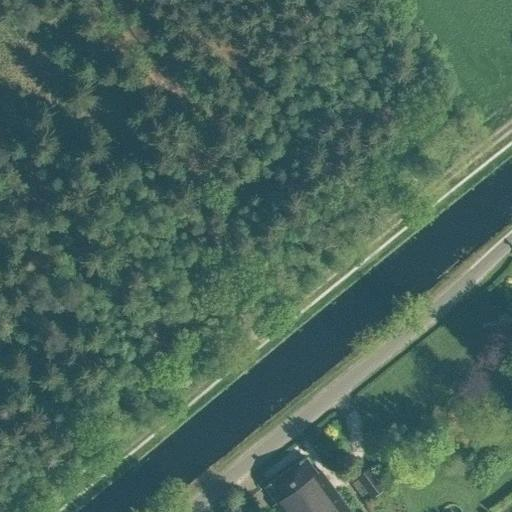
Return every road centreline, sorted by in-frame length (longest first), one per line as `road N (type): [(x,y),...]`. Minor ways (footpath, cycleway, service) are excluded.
road 1 (track): [(38,511),(511,127)]
road 2 (unclassified): [(187,511),(511,237)]
